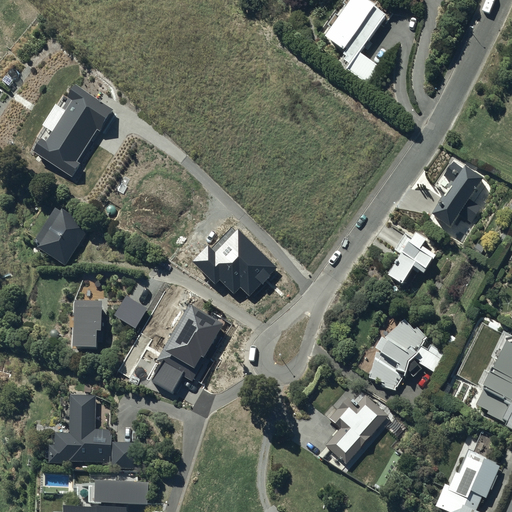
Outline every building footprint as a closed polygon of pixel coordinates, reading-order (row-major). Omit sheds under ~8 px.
[(380,68),(360,54),(365,48),(368,50),(373,44),(370,41),(381,26),(384,27),(393,15),(390,12),(391,9),(379,0),(374,8),(363,0),(348,0),(344,6),(347,7),(341,16),(338,14),(336,17),(339,19),(338,21),(335,19),(329,27),(333,30),(326,39),(346,53),(337,64),(347,72),(348,71),(367,86),(380,68)] [(115,110),(77,87),(69,99),(74,102),(49,143),(43,141),(36,154),(69,174),(97,128),(102,131),(115,110)] [(470,202),(484,181),(467,169),(465,172),(452,163),(436,188),(446,195),(431,216),(451,230),(460,216),(472,224),(481,209),(470,202)] [(426,275),(436,256),(423,249),(427,241),(417,235),(414,239),(405,234),(395,251),(399,254),(395,261),(398,263),(389,278),(405,287),(415,269),(426,275)] [(222,333),(189,315),(181,331),(182,332),(171,351),(170,350),(150,386),(175,400),(184,383),(192,387),(209,355),(213,357),(218,347),(216,345),(222,333)] [(414,331),(406,321),(385,341),(384,340),(377,352),(378,352),(370,380),(384,383),(382,388),(396,392),(397,387),(398,388),(404,377),(406,378),(408,371),(414,378),(426,368),(436,374),(446,356),(431,347),(428,352),(421,348),(425,342),(424,341),(427,339),(417,328),(414,331)] [(511,336),(505,333),(492,359),(499,362),(495,371),(493,370),(491,375),(486,372),(479,385),(486,389),(477,407),(489,413),(488,415),(503,423),(504,421),(509,423),(506,428),(511,430),(511,336)] [(333,408),(325,417),(340,429),(333,437),(335,439),(319,457),(343,472),(389,417),(383,412),(386,408),(379,402),(376,405),(363,394),(354,405),(349,401),(339,413),(333,408)] [(96,396),(71,396),(70,435),(56,435),(56,447),(51,447),(50,465),(74,466),(74,463),(110,463),(110,431),(96,431),(96,396)] [(476,511),(483,498),(487,500),(501,468),(497,466),(498,465),(486,460),(496,437),(483,431),(474,452),(469,450),(458,476),(457,476),(451,489),(446,487),(437,508),(445,511),(476,511)] [(139,443),(113,443),(113,469),(139,469),(139,443)] [(148,506),(148,482),(97,483),(97,487),(90,487),(90,504),(96,504),(96,506),(148,506)]
